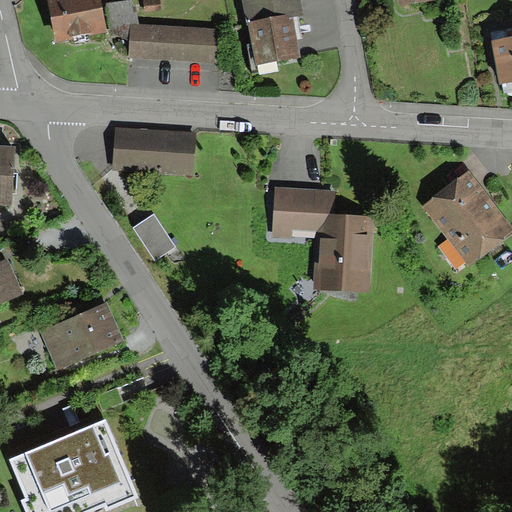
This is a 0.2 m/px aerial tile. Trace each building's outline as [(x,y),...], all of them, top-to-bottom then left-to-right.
[(47,0),(55,42),(108,33),(102,0),(47,0)] [(242,0),(256,65),(301,56),(293,16),(304,14),(301,0),(242,0)] [(131,24),(140,25),(137,11),(134,11),(132,1),(107,5),(112,35),(131,40),(131,24)] [(131,40),(130,58),(225,62),(227,28),(140,25),(131,24),(131,40)] [(511,36),(493,41),(501,82),(505,81),(507,90),(511,89),(511,36)] [(114,128),(113,169),(197,172),(198,131),(114,128)] [(0,202),(11,203),(15,146),(0,144),(0,202)] [(511,219),(473,166),(421,204),(465,265),(511,231),(511,219)] [(273,185),(271,237),(320,239),(319,260),(314,260),(313,291),(374,294),(377,215),(343,213),(336,213),(337,188),(273,185)] [(154,214),(133,229),(155,261),(177,247),(154,214)] [(0,302),(20,295),(6,260),(0,262),(0,302)] [(42,331),(59,369),(122,341),(105,303),(73,317),(42,331)] [(87,511),(134,493),(104,421),(7,460),(28,511),(87,511)]
